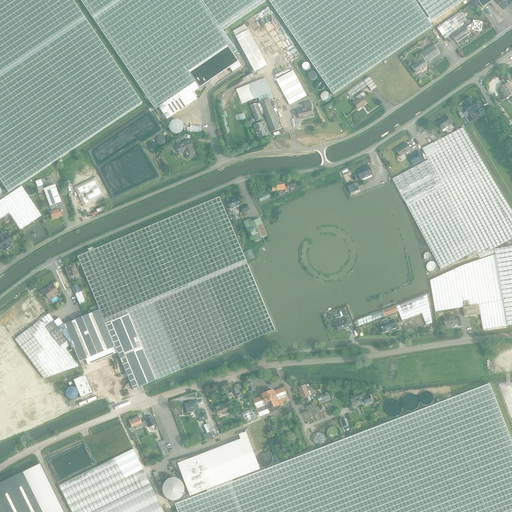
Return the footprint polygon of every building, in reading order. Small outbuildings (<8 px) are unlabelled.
[(72,0),(0,0),(0,179),(8,192),(142,103),(72,0)] [(80,0),(148,99),(155,110),(158,107),(196,82),(189,72),(228,45),(234,53),(237,52),(222,30),(266,0),(268,0),(333,94),(433,27),(414,0),(80,0)] [(417,0),(432,22),(464,0),(417,0)] [(460,12),(437,28),(444,39),(451,35),(457,43),(470,34),(462,23),(466,20),(460,12)] [(480,31),(481,24),(474,23),(474,24),(472,24),(468,27),(469,30),(472,28),(473,28),(473,30),(480,31)] [(255,72),(267,65),(248,30),(245,25),(234,33),(236,37),(255,72)] [(196,82),(158,107),(167,120),(197,99),(195,97),(193,93),(195,92),(229,68),(232,73),(241,67),(238,62),(233,54),(234,53),(228,45),(189,72),(196,82)] [(440,54),(434,45),(421,54),(426,63),(440,54)] [(417,73),(426,67),(421,61),(413,67),(417,73)] [(286,65),(270,74),(276,85),(283,99),(287,106),(309,95),(292,63),(286,65)] [(367,85),(369,87),(371,91),(377,87),(369,76),(347,92),(350,97),(367,85)] [(265,78),(259,81),(246,85),(247,87),(236,91),(237,93),(239,98),(241,104),(252,100),(271,93),(265,78)] [(508,83),(506,85),(499,89),(502,95),(503,95),(505,99),(511,95),(509,90),(511,89),(508,83)] [(363,98),(366,95),(364,92),(355,98),(358,101),(354,104),(358,110),(367,104),(363,98)] [(465,113),(463,114),(469,124),(474,121),(469,113),(477,108),(477,107),(477,106),(476,105),(475,104),(473,101),(473,102),(470,98),(464,102),(466,106),(464,107),(466,111),(465,113)] [(259,103),(264,113),(271,133),(280,129),(268,99),(259,103)] [(299,119),(313,116),(310,107),(312,107),(311,102),(305,103),(306,109),(297,111),(299,119)] [(260,115),(264,113),(259,103),(256,104),(251,106),(257,121),(262,119),(260,115)] [(442,131),(452,124),(447,116),(437,123),(442,131)] [(258,139),(268,135),(263,123),(254,127),(258,139)] [(411,169),(393,178),(405,201),(437,261),(441,269),(467,255),(468,258),(477,253),(480,258),(495,253),(495,254),(494,255),(505,326),(511,324),(511,246),(495,250),(494,248),(510,240),(511,242),(511,210),(506,201),(496,185),(480,158),(462,127),(447,135),(433,143),(437,151),(427,157),(428,160),(425,162),(421,164),(411,169)] [(158,145),(157,144),(157,143),(156,141),(155,141),(154,140),(152,140),(150,140),(148,141),(148,142),(147,143),(147,144),(147,145),(147,146),(147,147),(148,149),(149,150),(150,150),(152,151),(153,151),(154,150),(156,149),(157,147),(158,145)] [(187,160),(195,156),(191,147),(189,141),(176,146),(179,154),(184,152),(187,160)] [(422,149),(427,157),(437,151),(433,143),(422,149)] [(401,157),(411,150),(406,144),(400,148),(401,148),(396,151),(401,157)] [(419,151),(408,157),(413,166),(416,165),(421,162),(424,161),(424,160),(419,151)] [(364,168),(354,173),(355,177),(359,176),(361,180),(372,175),(368,167),(364,168)] [(93,201),(92,199),(102,195),(95,181),(78,189),(80,194),(85,192),(87,197),(83,199),(83,201),(85,205),(93,201)] [(275,184),(276,186),(271,187),(272,191),(277,190),(277,191),(284,189),(285,192),(288,191),(288,189),(290,188),(290,190),(292,190),(294,189),(294,188),(295,187),(294,183),(287,184),(287,186),(284,187),(283,182),(275,184)] [(351,194),(360,190),(357,184),(348,187),(351,194)] [(54,185),(44,189),(50,206),(52,211),(49,212),(52,219),(62,216),(59,209),(58,209),(56,204),(60,202),(54,185)] [(0,219),(9,214),(20,230),(41,216),(23,189),(21,186),(0,200),(0,219)] [(268,192),(258,196),(260,202),(271,198),(268,192)] [(89,252),(77,257),(89,287),(99,310),(105,324),(114,347),(117,353),(132,388),(133,390),(275,331),(247,264),(219,197),(217,198),(174,216),(140,230),(135,232),(89,252)] [(229,209),(239,205),(236,198),(227,202),(229,209)] [(255,241),(266,236),(259,219),(251,223),(250,220),(244,222),(248,231),(251,230),(255,241)] [(11,246),(10,244),(13,243),(7,234),(4,236),(2,233),(0,234),(0,251),(3,249),(4,251),(11,246)] [(251,249),(243,253),(247,261),(255,258),(251,249)] [(462,267),(429,282),(430,288),(431,295),(434,311),(434,312),(435,313),(455,310),(463,308),(478,306),(480,314),(483,330),(486,330),(501,328),(506,327),(505,326),(494,255),(462,267)] [(74,276),(77,275),(73,265),(72,265),(72,264),(69,265),(69,267),(66,268),(69,275),(68,276),(69,278),(70,277),(70,278),(71,278),(72,281),(75,279),(74,276)] [(77,284),(71,287),(79,305),(85,302),(81,292),(80,291),(77,284)] [(48,299),(57,292),(52,285),(49,287),(49,288),(43,292),(48,299)] [(398,311),(402,320),(421,313),(426,325),(432,323),(427,294),(354,321),(356,327),(398,311)] [(478,306),(463,308),(464,317),(468,316),(470,316),(480,314),(478,306)] [(345,317),(349,315),(346,307),(342,309),(342,308),(338,309),(339,312),(343,311),(345,317)] [(54,321),(46,328),(60,347),(70,339),(72,344),(79,362),(85,359),(88,365),(117,353),(114,347),(105,324),(99,310),(64,325),(59,318),(54,321)] [(48,314),(14,339),(43,378),(78,366),(70,355),(65,348),(72,344),(70,339),(60,347),(46,328),(54,321),(48,314)] [(454,326),(458,325),(457,316),(444,318),(446,326),(454,325),(454,326)] [(349,318),(346,319),(335,323),(338,331),(349,327),(348,325),(351,324),(349,318)] [(381,324),(380,324),(384,332),(396,328),(393,319),(389,321),(389,320),(386,319),(382,321),(381,324)] [(85,375),(73,380),(80,398),(92,393),(85,375)] [(511,511),(511,441),(490,384),(175,504),(178,511),(511,511)] [(239,384),(230,388),(232,392),(234,391),(236,397),(237,396),(237,399),(243,396),(242,394),(243,394),(240,388),(241,387),(240,384),(239,384)] [(309,384),(308,385),(299,388),(301,394),(300,395),(302,399),(309,396),(310,397),(313,396),(309,384)] [(284,389),(254,401),(258,413),(260,417),(266,414),(264,410),(289,401),(284,389)] [(361,391),(356,393),(356,394),(349,397),(352,405),(360,401),(360,402),(364,401),(365,404),(372,401),(370,396),(364,398),(361,391)] [(328,395),(317,399),(320,405),(331,401),(328,395)] [(195,401),(184,405),(187,413),(191,412),(195,412),(194,411),(196,411),(200,422),(208,419),(205,410),(199,411),(196,402),(196,403),(195,401)] [(224,403),(215,407),(218,415),(223,413),(223,415),(229,413),(228,411),(227,411),(226,408),(225,404),(224,403)] [(251,410),(245,413),(249,422),(255,419),(252,413),(251,410)] [(152,416),(145,419),(146,422),(148,426),(148,428),(155,425),(152,416)] [(143,428),(148,426),(146,422),(144,422),(141,424),(138,417),(134,419),(134,420),(129,422),(132,427),(135,426),(136,428),(142,426),(143,428)] [(346,418),(339,421),(342,428),(349,425),(346,418)] [(212,438),(206,424),(203,425),(206,434),(203,435),(205,441),(212,438)] [(201,453),(171,462),(181,475),(182,475),(190,496),(260,469),(246,432),(238,435),(240,440),(201,455),(201,453)] [(168,453),(163,441),(157,443),(163,457),(166,456),(168,453)] [(133,450),(59,486),(71,511),(163,511),(161,508),(133,450)] [(39,464),(22,473),(23,473),(22,474),(40,511),(63,511),(40,464),(39,464)] [(40,511),(22,474),(0,484),(0,511),(40,511)]
